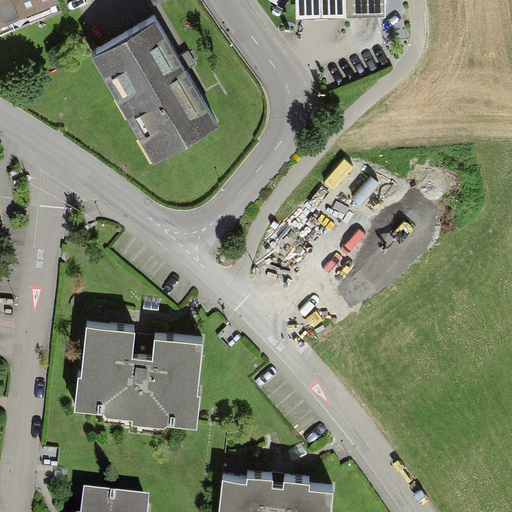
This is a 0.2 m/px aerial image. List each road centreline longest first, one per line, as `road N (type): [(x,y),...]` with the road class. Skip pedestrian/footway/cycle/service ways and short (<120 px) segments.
road 1 (residential): [(13,511),(47,203),(74,161)]
road 2 (residential): [(187,241),(321,380),(418,511)]
road 3 (track): [(234,290),(281,193),(413,54),(416,0)]
road 4 (residential): [(187,241),(213,222),(285,135),(291,112),(280,72),(225,0)]
road 5 (residential): [(74,161),(187,241)]
